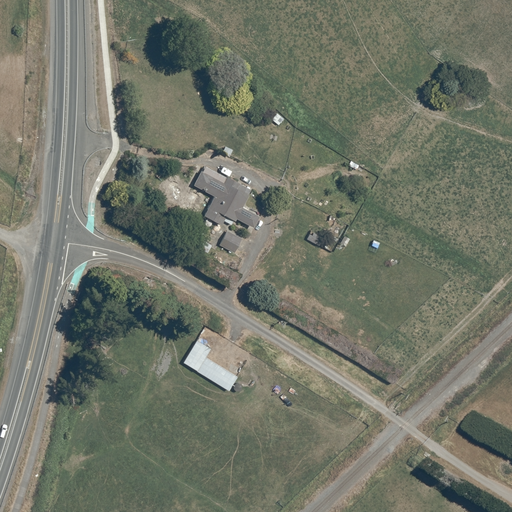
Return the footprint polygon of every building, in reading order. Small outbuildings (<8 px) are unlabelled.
[(277,112),(270,119),(278,125),(284,118),(277,112)] [(214,221),(220,224),(222,219),(230,224),(234,217),(251,226),(258,214),(241,206),(250,188),(226,176),(223,182),(200,170),(193,184),(213,195),(203,215),(206,217),(205,217),(205,218),(205,219),(204,220),(205,221),(205,222),(205,223),(206,223),(206,224),(207,224),(208,225),(209,225),(210,225),(211,224),(212,224),(213,224),(213,223),(214,222),(214,221)] [(211,245),(202,239),(208,229),(199,223),(188,241),(192,243),(207,252),(211,245)] [(321,240),(322,237),(309,230),(305,238),(321,246),(324,241),(321,240)] [(240,237),(225,231),(219,245),(233,252),(240,237)] [(205,357),(196,372),(226,391),(236,377),(205,357)]
